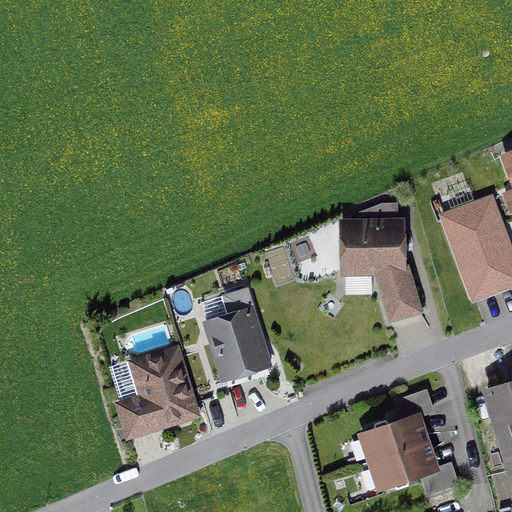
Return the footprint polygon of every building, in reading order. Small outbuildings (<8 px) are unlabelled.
[(511,244),(493,191),(438,211),(469,297),(511,281),(511,244)] [(343,271),(374,270),(389,320),(417,312),(404,268),(399,268),(398,226),(384,226),(384,207),(380,207),(358,216),(358,227),(342,227),(343,271)] [(230,318),(206,325),(225,386),(267,373),(248,313),(251,312),(244,291),(224,298),(230,318)] [(117,406),(126,437),(154,429),(154,426),(191,414),(173,354),(134,366),(144,397),(117,406)] [(511,386),(511,387),(510,385),(485,392),(492,415),(490,416),(508,474),(511,472),(511,386)] [(432,469),(430,461),(417,425),(415,419),(390,427),(383,422),(373,425),(372,433),(362,437),(379,487),(389,484),(395,489),(405,486),(407,478),(432,469)]
